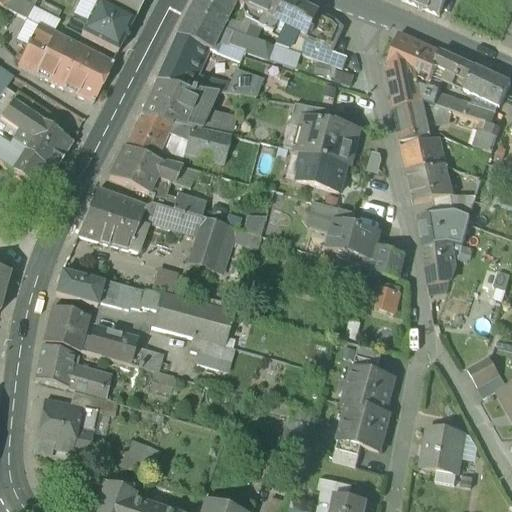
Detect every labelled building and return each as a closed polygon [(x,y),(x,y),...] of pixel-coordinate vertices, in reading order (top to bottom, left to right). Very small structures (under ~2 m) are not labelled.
[(0,0),(0,9),(1,11),(14,0),(0,0)] [(26,24),(38,3),(32,0),(14,0),(1,11),(2,11),(26,24)] [(133,25),(146,0),(88,0),(97,5),(133,25)] [(214,0),(195,0),(187,16),(220,32),(232,9),(214,0)] [(261,19),(271,24),(282,1),(280,0),(235,0),(232,5),(241,9),(242,23),(250,26),(251,27),(256,29),(261,19)] [(294,36),(305,41),(317,17),(282,0),(282,1),(271,24),(276,26),(283,30),(295,35),(294,36)] [(446,0),(403,0),(402,3),(438,19),(446,0)] [(80,39),(116,58),(132,26),(133,26),(133,25),(97,5),(92,16),(80,39)] [(38,30),(49,35),(55,23),(36,14),(30,26),(38,30)] [(201,40),(214,45),(220,32),(187,16),(180,30),(175,41),(197,49),(201,40)] [(335,25),(317,17),(305,41),(303,46),(331,56),(342,32),(335,25)] [(271,37),(276,26),(271,24),(261,19),(256,29),(260,32),(271,37)] [(17,69),(92,107),(112,67),(111,67),(49,35),(38,30),(17,69)] [(292,42),(294,36),(295,35),(283,30),(278,41),(273,50),(286,55),(292,42)] [(224,34),(220,32),(214,45),(219,47),(244,55),(267,64),(272,50),(245,41),(224,34)] [(385,74),(426,91),(430,81),(434,71),(433,71),(440,56),(398,37),(387,65),(385,74)] [(215,56),(219,47),(214,45),(201,40),(197,49),(207,53),(215,56)] [(199,73),(207,53),(197,49),(175,41),(155,86),(189,97),(190,94),(196,80),(199,73)] [(286,55),(342,75),(346,62),(346,61),(331,56),(303,46),(292,42),(286,55)] [(430,81),(463,95),(475,71),(440,56),(433,71),(434,71),(430,81)] [(510,87),(475,71),(463,95),(472,99),(497,110),(498,111),(510,87)] [(215,85),(230,89),(232,82),(199,73),(196,80),(215,85)] [(331,84),(350,90),(353,80),(334,74),(331,84)] [(385,75),(393,113),(422,108),(422,109),(432,112),(434,113),(437,99),(438,96),(426,91),(385,74),(385,75)] [(0,136),(12,145),(18,135),(0,123),(0,122),(11,105),(15,100),(3,92),(9,83),(0,76),(0,136)] [(250,103),(253,104),(259,86),(234,77),(232,82),(230,89),(226,99),(250,103)] [(190,94),(210,97),(215,85),(196,80),(190,94)] [(230,89),(215,85),(210,97),(216,98),(226,99),(230,89)] [(190,132),(199,134),(208,116),(216,98),(210,97),(190,94),(189,97),(155,86),(144,111),(139,121),(170,130),(172,128),(190,132)] [(11,105),(47,130),(53,120),(17,96),(15,100),(11,105)] [(437,99),(434,113),(450,117),(463,121),(472,123),(476,125),(480,113),(468,109),(437,99)] [(497,110),(472,99),(468,109),(480,113),(476,125),(479,126),(491,129),(497,110)] [(12,145),(53,176),(72,146),(47,130),(11,105),(0,122),(0,123),(18,135),(12,145)] [(429,139),(422,109),(422,108),(393,113),(399,146),(429,139)] [(287,130),(301,133),(303,123),(329,129),(331,116),(292,110),(287,130)] [(447,126),(450,117),(434,113),(432,112),(434,122),(447,126)] [(208,116),(199,134),(230,141),(234,122),(208,116)] [(155,165),(158,158),(170,130),(139,121),(138,121),(123,153),(155,165)] [(346,171),(349,172),(352,158),(350,158),(356,134),(336,129),(335,131),(329,129),(303,123),(301,133),(294,158),(302,160),(346,171)] [(479,126),(476,125),(472,123),(469,132),(477,134),(479,126)] [(491,129),(479,126),(477,134),(472,151),(491,158),(499,132),(491,129)] [(188,167),(189,164),(190,161),(183,159),(190,132),(172,128),(170,130),(158,158),(169,162),(188,167)] [(223,170),(230,141),(199,134),(190,132),(183,159),(190,161),(199,163),(223,170)] [(400,151),(406,176),(444,169),(445,169),(439,142),(400,151)] [(0,167),(40,196),(53,176),(12,145),(8,150),(0,143),(0,167)] [(180,172),(155,165),(123,153),(116,167),(153,182),(172,189),(180,172)] [(372,153),(366,177),(376,179),(381,160),(379,155),(372,153)] [(339,199),(346,171),(302,160),(294,187),(339,199)] [(147,198),(153,182),(116,167),(108,182),(127,190),(147,198)] [(444,169),(406,176),(413,206),(450,200),(452,200),(444,169)] [(75,241),(136,258),(139,249),(130,245),(135,235),(139,225),(179,238),(180,233),(196,239),(204,226),(199,224),(184,220),(171,216),(150,210),(144,212),(102,196),(96,194),(75,241)] [(150,210),(171,216),(174,204),(153,198),(150,210)] [(184,220),(199,224),(204,209),(175,200),(174,204),(171,216),(184,220)] [(454,216),(455,217),(462,220),(469,222),(475,202),(452,200),(450,200),(454,216)] [(312,234),(332,240),(335,226),(337,227),(339,215),(319,209),(312,234)] [(354,219),(339,215),(337,227),(351,231),(354,219)] [(418,223),(422,254),(450,249),(446,224),(447,224),(446,218),(418,223)] [(242,220),(242,238),(261,238),(261,220),(242,220)] [(461,223),(447,224),(446,224),(450,249),(461,251),(469,222),(462,220),(461,223)] [(211,278),(212,276),(222,244),(226,233),(204,226),(196,239),(194,244),(186,270),(211,278)] [(328,254),(366,264),(370,250),(375,252),(379,238),(351,231),(337,227),(335,226),(332,240),(328,254)] [(180,233),(179,238),(194,244),(196,239),(180,233)] [(226,233),(222,244),(230,246),(256,254),(259,243),(226,233)] [(144,239),(135,235),(130,245),(139,249),(144,239)] [(220,279),(230,246),(222,244),(212,276),(220,279)] [(461,251),(450,249),(422,254),(427,291),(448,287),(449,286),(453,264),(458,265),(461,251)] [(404,260),(375,252),(370,250),(366,264),(362,275),(398,285),(404,260)] [(101,285),(104,286),(107,273),(98,271),(94,283),(101,285)] [(165,292),(169,275),(154,271),(150,288),(165,292)] [(0,309),(9,277),(0,274),(0,309)] [(96,311),(96,307),(98,301),(102,288),(101,288),(60,277),(54,299),(96,311)] [(102,288),(98,301),(128,309),(129,309),(133,294),(104,286),(101,285),(101,288),(102,288)] [(373,289),(367,312),(393,319),(400,296),(373,289)] [(128,312),(138,314),(138,312),(143,296),(133,294),(129,309),(128,309),(127,312),(128,312)] [(138,312),(155,316),(159,299),(143,295),(143,296),(138,312)] [(150,333),(192,344),(223,353),(232,318),(159,299),(155,316),(150,333)] [(127,312),(128,309),(98,301),(96,307),(127,315),(128,312),(127,312)] [(42,347),(79,357),(82,342),(88,322),(51,311),(42,347)] [(93,333),(90,344),(86,359),(128,370),(130,363),(135,344),(93,333)] [(79,357),(86,359),(90,344),(82,342),(79,357)] [(217,376),(223,353),(192,344),(188,357),(198,360),(195,371),(217,376)] [(34,384),(65,393),(70,371),(73,359),(41,351),(34,384)] [(352,373),(375,379),(381,357),(358,352),(352,373)] [(128,370),(161,379),(164,367),(140,360),(130,363),(128,370)] [(467,375),(478,394),(500,381),(489,363),(467,375)] [(93,377),(70,371),(65,393),(105,404),(108,388),(91,383),(93,377)] [(342,410),(347,411),(347,410),(384,420),(384,419),(393,384),(375,379),(352,373),(342,410)] [(478,394),(484,404),(497,397),(506,392),(500,381),(478,394)] [(511,419),(511,388),(506,392),(497,397),(510,420),(511,419)] [(95,418),(112,422),(115,408),(72,397),(69,410),(80,412),(80,413),(95,416),(95,418)] [(86,460),(91,436),(76,433),(80,413),(80,412),(69,410),(44,405),(34,456),(48,460),(50,453),(86,460)] [(389,420),(384,419),(384,420),(347,410),(347,411),(338,446),(361,452),(379,457),(389,420)] [(281,433),(306,437),(310,416),(285,412),(281,433)] [(95,416),(80,413),(76,433),(91,436),(95,418),(95,416)] [(421,474),(436,476),(455,479),(458,465),(462,440),(428,434),(421,474)] [(470,441),(462,440),(458,465),(475,468),(478,454),(470,441)] [(346,471),(355,473),(361,452),(338,446),(332,467),(346,471)] [(453,490),(455,479),(436,476),(434,487),(453,490)] [(154,511),(132,504),(134,500),(103,489),(101,488),(92,511),(154,511)] [(321,498),(318,511),(332,511),(334,501),(321,498)] [(364,511),(366,508),(334,501),(332,511),(364,511)]
